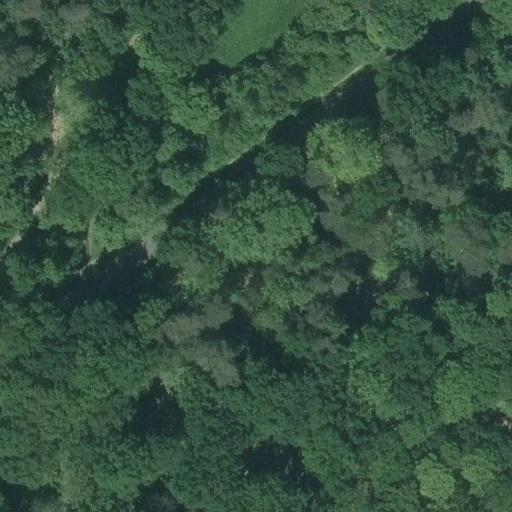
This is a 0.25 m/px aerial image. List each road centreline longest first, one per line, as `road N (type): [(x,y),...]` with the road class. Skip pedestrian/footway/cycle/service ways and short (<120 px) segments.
road 1 (unclassified): [(485,0),(0,357)]
road 2 (unknown): [(0,323),(89,267),(451,0)]
road 3 (track): [(0,268),(163,0)]
road 4 (track): [(83,295),(77,274),(86,241),(131,148),(204,62)]
